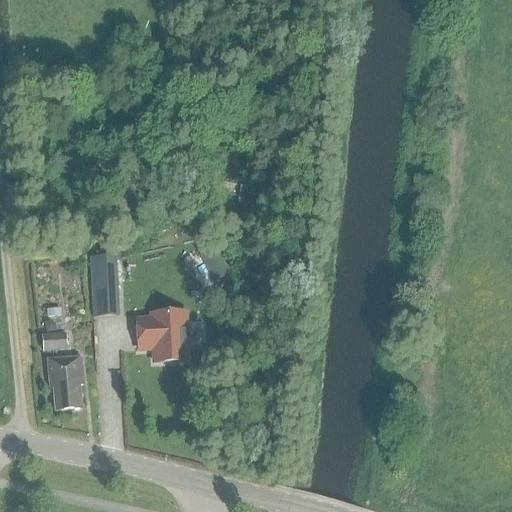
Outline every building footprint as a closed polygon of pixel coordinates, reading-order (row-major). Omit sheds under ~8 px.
[(217,257),(204,265),(214,283),(228,275),(217,257)] [(115,258),(90,260),(92,296),(117,294),(115,258)] [(286,259),(286,271),(301,272),(302,260),(286,259)] [(61,318),(60,310),(46,311),(47,319),(61,318)] [(185,315),(151,316),(151,322),(137,323),(138,352),(153,351),(153,364),(187,363),(185,315)] [(44,324),(46,335),(56,333),(55,327),(50,323),(44,324)] [(41,354),(65,351),(63,336),(39,339),(41,354)] [(47,390),(52,390),(53,412),(79,411),(77,381),(81,381),(79,361),(46,363),(47,390)]
